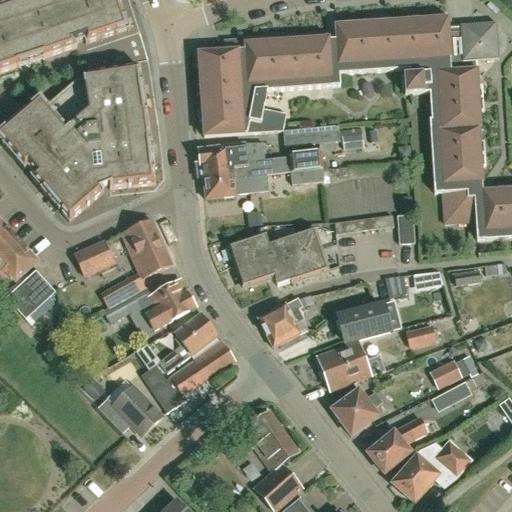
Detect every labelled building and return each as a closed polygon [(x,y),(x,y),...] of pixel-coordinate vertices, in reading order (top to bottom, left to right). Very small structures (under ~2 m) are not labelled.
[(0,0),(0,45),(21,39),(30,35),(31,37),(44,31),(66,23),(75,50),(76,50),(75,46),(84,43),(85,47),(86,47),(75,16),(69,0),(58,0),(64,17),(42,24),(27,27),(28,29),(19,32),(0,38),(0,0)] [(58,0),(25,0),(10,5),(19,32),(28,29),(27,27),(42,24),(64,17),(58,0)] [(69,0),(75,16),(118,2),(117,0),(69,0)] [(75,16),(86,47),(115,37),(115,38),(129,33),(125,18),(124,18),(118,2),(75,16)] [(0,38),(19,32),(10,5),(0,8),(0,38)] [(448,34),(448,21),(447,21),(447,17),(434,18),(434,22),(419,23),(419,19),(406,20),(406,24),(391,25),(391,21),(378,22),(379,26),(363,27),(363,23),(350,24),(351,28),(335,29),(336,43),(329,43),(328,42),(327,38),(315,38),(315,42),(300,43),(300,39),(287,40),(287,44),(272,45),(272,41),(259,42),(260,46),(245,47),(245,43),(223,45),(224,54),(197,56),(197,57),(193,57),(194,70),(198,70),(199,85),(195,85),(196,97),(200,97),(201,112),(197,112),(198,125),(202,125),(203,140),(282,135),(286,118),(263,113),(266,95),(340,90),(339,78),(408,73),(408,78),(402,78),(404,98),(428,97),(430,123),(428,124),(434,197),(442,197),(444,228),(475,225),(476,244),(511,241),(511,188),(497,190),(497,193),(482,194),(481,170),(485,169),(483,144),(479,144),(478,131),(480,130),(479,114),(483,114),(481,88),(477,89),(476,64),(499,62),(496,26),(460,28),(460,33),(448,34)] [(44,61),(75,50),(66,23),(44,31),(31,37),(30,35),(21,39),(30,66),(45,61),(44,61)] [(17,71),(30,66),(21,39),(0,45),(0,75),(17,70),(17,71)] [(141,84),(139,69),(82,78),(83,82),(76,83),(48,107),(46,109),(68,134),(57,144),(56,143),(45,152),(35,161),(36,162),(27,170),(33,176),(30,179),(64,151),(73,162),(74,161),(84,172),(83,173),(86,177),(92,183),(93,182),(101,192),(108,189),(106,176),(108,176),(107,163),(105,163),(103,148),(105,148),(104,142),(103,134),(102,126),(101,120),(99,120),(97,105),(144,98),(142,84),(141,84)] [(46,109),(48,107),(39,97),(28,107),(28,108),(16,118),(45,152),(56,143),(57,144),(68,134),(46,109)] [(103,134),(147,128),(146,114),(147,113),(144,98),(97,105),(99,120),(101,120),(102,126),(103,134)] [(35,161),(45,152),(16,118),(5,128),(4,127),(0,130),(0,145),(3,149),(3,148),(24,172),(27,170),(36,162),(35,161)] [(105,163),(107,163),(152,158),(150,143),(149,143),(147,128),(103,134),(104,142),(105,148),(103,148),(105,163)] [(318,145),(335,144),(333,129),(316,130),(318,145)] [(363,140),(342,142),(343,153),(363,151),(363,140)] [(290,177),(322,174),(319,155),(288,158),(288,160),(264,163),(262,145),(197,153),(201,180),(217,178),(218,182),(233,180),(233,182),(257,179),(266,179),(266,178),(290,175),(290,177)] [(48,202),(84,172),(74,161),(73,162),(64,151),(30,179),(40,191),(39,191),(48,202)] [(154,188),(153,177),(153,173),(154,173),(152,158),(107,163),(108,176),(106,176),(108,189),(109,188),(109,192),(154,188)] [(92,183),(86,177),(83,173),(84,172),(48,202),(58,213),(59,213),(69,225),(103,195),(101,192),(93,182),(92,183)] [(323,184),(322,177),(322,174),(290,177),(291,188),(323,184)] [(268,195),(266,179),(257,179),(233,182),(233,180),(218,182),(217,178),(201,180),(201,182),(202,181),(205,203),(235,199),(268,195)] [(398,248),(414,247),(412,218),(396,219),(398,248)] [(335,237),(393,229),(391,219),(334,226),(335,237)] [(0,287),(9,279),(15,286),(38,265),(0,223),(0,287)] [(141,282),(171,268),(152,225),(121,238),(141,282)] [(242,290),(274,280),(277,289),(290,285),(326,273),(319,253),(313,233),(277,244),(268,247),(265,237),(229,249),(235,270),(242,290)] [(101,273),(115,268),(106,246),(75,258),(84,280),(101,273)] [(53,296),(35,275),(6,301),(25,321),(53,296)] [(440,275),(414,277),(416,296),(445,290),(440,275)] [(479,275),(454,279),(455,289),(481,285),(479,275)] [(125,302),(140,295),(145,292),(140,282),(120,292),(125,302)] [(109,326),(127,316),(133,328),(147,321),(154,334),(195,311),(180,283),(144,303),(140,295),(125,302),(118,305),(102,314),(105,318),(109,326)] [(304,323),(298,312),(302,310),(297,301),(285,308),(258,322),(272,351),(300,337),(295,328),(304,323)] [(373,309),(338,319),(345,346),(380,337),(390,335),(402,332),(395,304),(383,307),(373,309)] [(200,319),(175,338),(182,348),(158,366),(167,377),(191,359),(216,340),(200,319)] [(81,344),(95,336),(90,326),(88,322),(73,330),(78,340),(81,344)] [(436,331),(433,332),(432,328),(405,335),(409,352),(436,345),(435,343),(439,342),(436,331)] [(379,358),(365,364),(358,344),(316,360),(330,395),(370,379),(370,380),(385,374),(379,358)] [(221,346),(169,381),(166,383),(155,369),(146,375),(140,379),(166,417),(186,404),(182,399),(206,382),(233,364),(221,346)] [(457,362),(463,379),(476,374),(470,357),(457,362)] [(438,392),(462,381),(454,365),(430,376),(438,392)] [(454,391),(460,404),(471,398),(465,385),(454,391)] [(106,403),(97,412),(121,437),(130,428),(141,440),(161,420),(132,390),(113,409),(106,403)] [(331,413),(332,414),(331,419),(335,424),(340,425),(350,439),(376,420),(371,413),(381,405),(373,394),(363,402),(357,393),(331,413)] [(511,404),(509,401),(499,408),(511,426),(511,404)] [(267,414),(241,433),(252,449),(272,476),(254,492),(271,511),(278,511),(302,491),(281,467),(296,456),(267,414)] [(403,448),(426,435),(418,422),(393,436),(389,431),(375,442),(379,447),(367,456),(383,476),(409,456),(403,448)] [(419,453),(392,486),(412,503),(416,502),(433,483),(443,492),(455,483),(472,464),(449,444),(442,452),(435,445),(419,453)]
